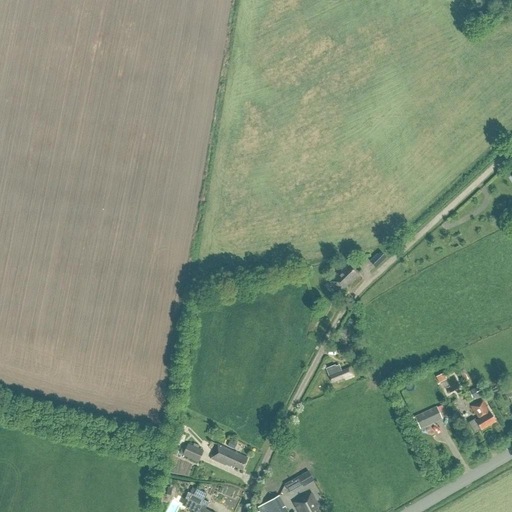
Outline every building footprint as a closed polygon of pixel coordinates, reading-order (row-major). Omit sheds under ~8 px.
[(369,262),(375,267),(385,258),(381,254),(376,255),(369,262)] [(347,266),(330,282),(340,293),(357,276),(347,266)] [(348,345),(350,353),(360,351),(358,343),(348,345)] [(354,377),(350,368),(341,372),(339,366),(335,367),(335,366),(326,370),(332,383),(345,378),(345,380),(354,377)] [(446,371),(450,378),(458,373),(454,367),(446,371)] [(492,380),(481,386),(485,393),(496,387),(492,380)] [(479,386),(469,391),(472,399),(483,394),(479,386)] [(474,433),(480,430),(481,431),(495,422),(489,412),(489,413),(483,401),(470,408),(474,415),(476,415),(478,419),(475,421),(474,420),(468,423),(474,433)] [(414,416),(420,429),(442,419),(436,406),(414,416)] [(188,444),(182,455),(198,463),(203,451),(188,444)] [(217,445),(210,460),(225,466),(226,464),(242,471),(247,459),(217,445)] [(308,472),(298,477),(304,487),(314,482),(308,472)] [(318,511),(317,508),(319,507),(312,493),(294,502),(299,511),(318,511)] [(286,511),(278,496),(262,505),(265,511),(286,511)]
